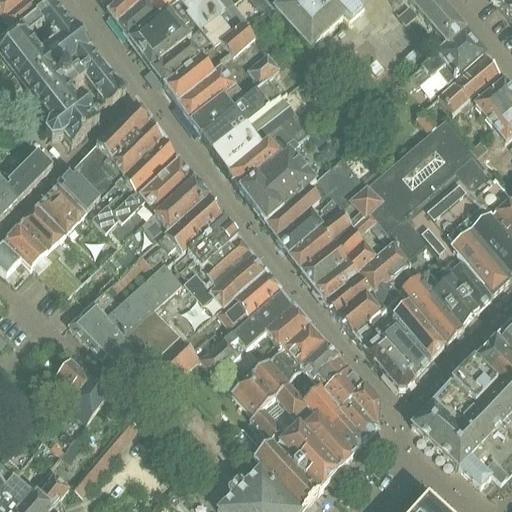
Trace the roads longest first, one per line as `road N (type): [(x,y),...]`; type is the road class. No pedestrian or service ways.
road 1 (residential): [(0,239),(142,91)]
road 2 (residential): [(0,289),(96,381)]
